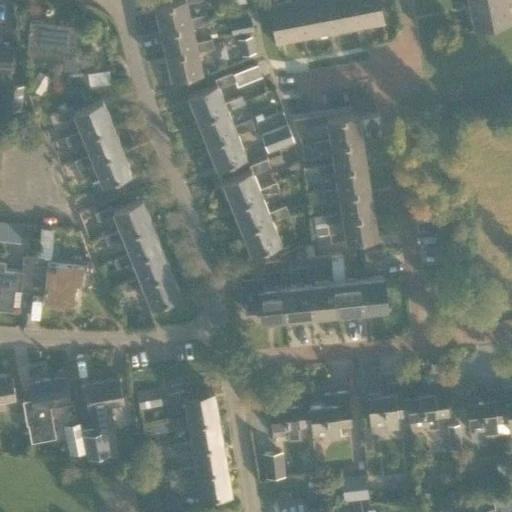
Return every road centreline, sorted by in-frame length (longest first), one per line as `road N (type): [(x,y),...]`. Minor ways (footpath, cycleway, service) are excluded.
road 1 (residential): [(220,322),(210,267),(146,99),(121,0)]
road 2 (residential): [(423,338),(380,66)]
road 3 (residential): [(220,322),(102,338),(0,334)]
road 4 (residential): [(226,361),(423,338)]
road 5 (residential): [(251,511),(226,361)]
